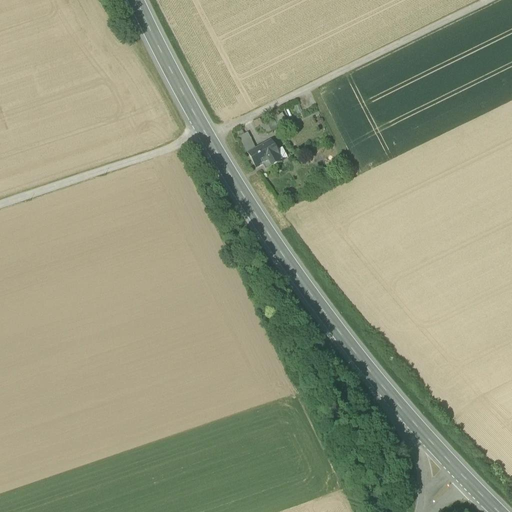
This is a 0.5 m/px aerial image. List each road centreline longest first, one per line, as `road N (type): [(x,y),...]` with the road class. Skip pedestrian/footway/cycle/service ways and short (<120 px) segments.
road 1 (secondary): [(140,0),(262,228),(434,451)]
road 2 (track): [(488,0),(211,136),(0,208)]
